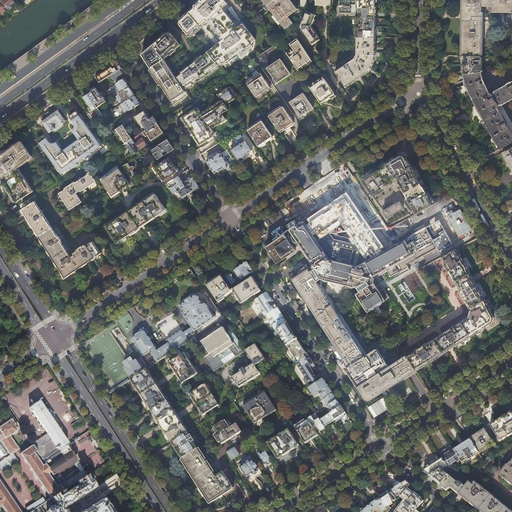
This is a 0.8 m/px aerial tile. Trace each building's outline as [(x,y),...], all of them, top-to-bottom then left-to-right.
[(15,2),(14,0),(1,0),(0,1),(0,2),(4,9),(5,10),(6,11),(7,10),(7,9),(6,8),(15,2)] [(255,39),(255,38),(241,20),(238,22),(228,9),(230,7),(224,0),(203,0),(189,12),(180,20),(181,20),(180,21),(180,22),(180,23),(180,24),(183,28),(183,27),(186,31),(186,32),(190,37),(207,22),(208,24),(207,26),(206,27),(206,29),(206,32),(208,31),(208,33),(209,35),(211,36),(213,37),(212,39),(214,39),(216,39),(218,39),(221,39),(222,40),(176,77),(184,88),(192,82),(193,84),(198,81),(197,79),(205,73),(207,75),(212,72),(210,70),(254,41),(255,39)] [(263,0),(286,28),(299,18),(294,12),(299,8),(292,0),(263,0)] [(375,15),(375,0),(356,0),(340,0),(340,13),(344,13),(356,13),(356,31),(355,31),(355,33),(356,33),(356,37),(375,37),(375,15)] [(511,0),(463,0),(463,3),(462,56),(481,56),(482,7),(492,7),(492,11),(511,12),(511,20),(511,19),(511,0)] [(316,15),(307,11),(300,28),(302,30),(304,34),(312,44),(320,39),(311,26),(316,15)] [(161,37),(153,44),(163,57),(181,45),(176,39),(175,39),(173,36),(171,33),(170,33),(169,32),(168,32),(167,32),(167,33),(166,33),(161,37)] [(375,47),(375,37),(356,37),(356,45),(356,48),(356,54),(355,56),(354,58),(354,59),(347,63),(344,65),(336,71),(335,71),(345,86),(363,74),(367,71),(369,70),(370,67),(372,65),(373,62),(374,60),(374,57),(375,47)] [(298,69),(312,60),(297,39),(294,41),(293,41),(291,42),(291,43),(290,44),(294,50),(288,54),(298,69)] [(163,57),(153,44),(148,49),(142,53),(142,55),(155,75),(156,74),(158,78),(157,78),(168,94),(172,101),(186,91),(184,88),(176,77),(166,63),(164,59),(163,57)] [(463,69),(463,74),(481,72),(483,71),(482,70),(481,56),(462,56),(463,61),(463,65),(463,69)] [(267,68),(278,83),(291,74),(280,59),(267,68)] [(98,71),(94,74),(100,82),(110,76),(122,68),(120,65),(118,61),(117,61),(110,66),(109,65),(106,67),(107,69),(104,71),(100,74),(98,71)] [(122,68),(110,76),(113,80),(125,72),(122,68)] [(486,122),(500,149),(511,142),(511,133),(497,107),(497,105),(501,104),(501,105),(511,98),(511,81),(510,82),(510,81),(506,83),(507,84),(494,91),(494,92),(491,94),(489,92),(483,81),(482,76),(481,72),(463,74),(464,77),(465,81),(466,85),(473,99),(475,103),(481,114),(486,122)] [(260,73),(247,82),(257,97),(270,88),(260,73)] [(107,90),(112,98),(119,94),(130,87),(127,83),(124,78),(115,84),(116,85),(107,90)] [(335,94),(324,78),(311,88),(321,103),(330,97),(335,94)] [(130,87),(119,94),(125,102),(126,101),(135,95),(133,91),(130,87)] [(195,109),(183,117),(186,122),(198,140),(201,145),(214,136),(212,133),(214,131),(212,129),(223,122),(221,119),(224,118),(222,114),(229,109),(226,104),(235,99),(227,87),(217,94),(220,98),(221,98),(222,99),(202,113),(200,110),(198,112),(195,109)] [(89,108),(92,111),(97,108),(107,101),(104,96),(102,97),(99,93),(96,88),(92,91),(92,92),(90,93),(89,92),(84,96),(88,102),(89,101),(92,106),(91,107),(89,108)] [(314,108),(304,93),(290,102),(301,117),(308,113),(314,108)] [(138,99),(135,95),(126,101),(125,102),(122,104),(127,112),(132,109),(141,104),(138,99)] [(294,123),(283,107),(269,116),(280,132),(289,126),(294,123)] [(92,111),(87,114),(93,122),(103,116),(97,108),(92,111)] [(52,115),(49,117),(42,122),(50,133),(53,131),(54,132),(55,132),(56,132),(57,132),(63,128),(63,127),(64,127),(64,126),(64,125),(64,124),(67,121),(59,110),(52,115)] [(146,111),(144,112),(144,111),(135,118),(144,131),(157,122),(153,116),(149,119),(147,116),(149,115),(146,111)] [(44,149),(61,174),(70,167),(72,168),(78,164),(77,163),(81,160),(85,157),(86,158),(93,154),(91,152),(101,146),(84,121),(85,120),(81,115),(80,116),(77,112),(70,117),(75,124),(75,125),(75,126),(75,127),(74,128),(74,129),(74,130),(73,130),(73,131),(78,138),(79,140),(77,142),(78,143),(66,151),(65,150),(63,151),(62,149),(57,142),(56,143),(55,143),(54,143),(53,143),(51,142),(50,142),(49,141),(44,134),(37,140),(40,144),(39,145),(42,150),(44,149)] [(273,137),(262,121),(248,130),(259,146),(266,141),(273,137)] [(161,128),(157,122),(144,131),(135,137),(138,142),(136,143),(139,147),(140,149),(147,145),(143,138),(148,135),(152,140),(153,141),(165,134),(161,128)] [(125,125),(123,126),(123,125),(113,131),(122,145),(123,144),(132,139),(127,132),(128,131),(126,127),(125,125)] [(255,148),(245,132),(241,135),(240,134),(233,139),(237,145),(231,150),(233,152),(238,159),(247,154),(255,148)] [(136,143),(132,138),(132,139),(123,144),(126,149),(128,148),(133,154),(137,151),(136,149),(139,147),(136,143)] [(175,149),(168,139),(152,149),(158,159),(175,149)] [(32,192),(17,169),(16,170),(15,168),(32,157),(32,156),(31,156),(22,144),(23,143),(22,142),(21,142),(21,141),(5,153),(0,156),(0,177),(4,183),(11,195),(16,203),(17,202),(20,200),(21,201),(23,200),(23,199),(24,198),(25,199),(26,198),(25,196),(31,192),(32,193),(32,192)] [(65,150),(66,151),(78,143),(77,142),(77,141),(65,150)] [(102,147),(101,146),(91,152),(93,154),(102,147)] [(511,169),(511,147),(502,152),(511,169)] [(229,164),(221,151),(207,160),(209,164),(213,170),(215,173),(223,168),(224,169),(226,168),(228,166),(227,165),(229,164)] [(411,204),(416,213),(432,204),(427,197),(428,196),(423,187),(422,187),(418,180),(413,171),(413,170),(408,161),(405,157),(405,156),(404,156),(403,155),(402,155),(401,155),(400,155),(399,155),(399,156),(395,158),(386,164),(387,164),(381,168),(363,180),(373,195),(383,188),(383,189),(387,186),(386,185),(393,181),(392,179),(393,178),(394,176),(398,178),(399,179),(398,180),(399,182),(399,183),(400,184),(402,186),(401,187),(402,188),(402,187),(407,196),(409,200),(411,204)] [(175,164),(170,156),(156,165),(166,180),(179,171),(175,164)] [(138,162),(135,158),(124,166),(131,177),(131,176),(143,169),(138,162)] [(70,167),(61,174),(62,175),(72,168),(70,167)] [(131,185),(121,169),(103,181),(113,196),(131,185)] [(97,182),(90,172),(88,174),(88,175),(81,179),(81,178),(78,180),(79,180),(76,183),(75,182),(65,188),(65,189),(59,193),(64,201),(70,210),(82,202),(77,194),(81,191),(81,192),(97,182)] [(184,182),(179,175),(166,184),(178,202),(184,199),(184,198),(184,197),(185,197),(185,196),(186,196),(186,195),(187,195),(187,194),(188,193),(189,193),(190,193),(191,192),(192,192),(193,192),(195,192),(200,188),(195,181),(193,177),(184,182)] [(155,195),(147,200),(158,216),(162,213),(166,210),(167,209),(156,194),(155,195)] [(141,227),(158,216),(147,200),(137,207),(107,227),(109,229),(114,236),(118,243),(125,238),(131,234),(132,234),(141,227)] [(52,227),(35,201),(21,210),(26,216),(35,230),(39,236),(52,227)] [(404,210),(399,201),(394,204),(394,203),(388,206),(389,207),(383,210),(388,219),(404,210)] [(415,263),(437,251),(428,233),(425,228),(405,238),(405,239),(377,255),(372,247),(371,244),(370,239),(363,243),(363,242),(359,244),(339,241),(335,235),(330,238),(328,239),(320,245),(304,221),(266,246),(272,255),(277,263),(286,257),(287,259),(301,250),(310,263),(309,264),(308,267),(308,268),(292,279),(348,366),(347,367),(346,368),(346,369),(346,370),(350,377),(358,388),(363,395),(364,394),(365,396),(367,397),(369,397),(370,397),(371,397),(372,396),(373,398),(401,380),(408,376),(410,375),(413,373),(416,371),(406,355),(399,359),(397,356),(396,355),(395,354),(393,353),(392,353),(391,354),(385,357),(380,349),(379,348),(377,347),(375,348),(366,354),(320,281),(324,279),(357,286),(360,291),(356,293),(367,311),(385,300),(372,280),(369,282),(368,281),(368,279),(394,264),(401,275),(404,273),(410,270),(409,268),(415,264),(415,263)] [(57,224),(52,227),(39,236),(44,244),(55,260),(63,273),(66,278),(77,271),(94,260),(103,254),(94,240),(74,252),(70,246),(93,232),(88,225),(66,239),(57,224)] [(440,229),(430,234),(439,250),(448,245),(440,229)] [(406,355),(416,371),(419,369),(421,368),(428,363),(443,353),(450,349),(460,342),(491,323),(492,322),(492,321),(493,320),(493,319),(493,318),(493,316),(492,314),(475,283),(473,280),(471,276),(456,249),(455,249),(442,257),(441,257),(470,311),(468,317),(406,355)] [(250,265),(247,261),(246,261),(245,261),(244,261),(244,262),(243,262),(243,263),(243,264),(239,267),(238,266),(237,266),(236,266),(236,267),(235,267),(235,268),(235,269),(234,270),(240,280),(254,271),(250,265)] [(437,267),(434,261),(424,267),(427,272),(437,267)] [(227,274),(226,275),(233,285),(237,283),(230,272),(227,274)] [(252,277),(231,291),(221,276),(221,277),(215,281),(208,286),(207,286),(218,302),(219,301),(232,292),(234,290),(242,303),(261,291),(261,290),(260,290),(257,285),(252,278),(252,277)] [(263,312),(265,316),(278,308),(276,306),(272,308),(269,304),(273,301),(267,292),(256,299),(261,308),(263,306),(266,310),(263,312)] [(186,315),(184,316),(195,331),(216,317),(205,302),(203,303),(197,294),(192,298),(191,297),(188,300),(185,302),(180,306),(186,315)] [(278,308),(265,316),(276,332),(277,331),(288,324),(278,308)] [(246,350),(227,322),(217,329),(217,328),(205,337),(196,344),(214,371),(224,365),(218,355),(230,348),(236,357),(245,351),(246,350)] [(277,331),(276,332),(274,333),(276,336),(277,337),(278,336),(281,340),(282,339),(287,346),(298,339),(293,332),(288,324),(277,331)] [(111,330),(123,356),(131,352),(119,327),(111,330)] [(144,356),(156,347),(147,334),(149,332),(146,329),(144,330),(132,338),(136,343),(135,343),(141,351),(144,356)] [(172,353),(193,339),(187,330),(184,332),(182,329),(167,339),(169,342),(165,344),(172,353)] [(274,333),(263,340),(265,343),(276,336),(274,333)] [(405,343),(401,336),(396,340),(402,349),(407,346),(405,343)] [(308,356),(298,339),(287,346),(286,346),(288,349),(288,350),(288,351),(285,353),(286,355),(280,359),(283,364),(289,360),(290,362),(292,361),(295,365),(296,364),(298,363),(308,356)] [(151,353),(157,362),(172,353),(165,344),(151,353)] [(256,344),(246,350),(245,351),(254,364),(248,368),(245,370),(244,368),(240,371),(241,372),(233,378),(240,388),(261,374),(255,366),(266,360),(256,344)] [(224,365),(236,357),(230,348),(218,355),(224,365)] [(185,352),(169,362),(183,384),(198,374),(185,352)] [(315,366),(308,356),(298,363),(296,364),(307,379),(305,380),(310,388),(319,382),(314,374),(311,369),(315,366)] [(147,369),(148,368),(141,358),(126,368),(128,372),(132,378),(147,369)] [(132,378),(131,379),(136,387),(147,405),(151,411),(167,401),(147,369),(132,378)] [(333,394),(323,379),(319,382),(310,388),(307,390),(311,395),(313,394),(315,398),(317,397),(320,402),(322,401),(333,394)] [(205,384),(190,394),(203,415),(219,405),(205,384)] [(15,390),(1,397),(8,411),(13,409),(20,421),(30,415),(27,409),(25,410),(15,390)] [(243,405),(255,423),(276,410),(264,391),(243,405)] [(333,394),(322,401),(326,407),(337,400),(333,394)] [(369,407),(375,418),(391,409),(385,398),(369,407)] [(29,406),(48,434),(50,436),(34,447),(40,455),(43,460),(49,457),(63,448),(67,445),(69,444),(39,399),(29,406)] [(341,406),(337,400),(326,407),(329,411),(330,410),(332,412),(341,406)] [(188,433),(167,401),(151,411),(155,416),(167,435),(172,443),(188,433)] [(344,410),(341,406),(332,412),(330,413),(335,420),(336,423),(338,422),(342,420),(347,417),(346,416),(347,416),(344,410)] [(312,416),(308,418),(308,419),(317,432),(319,430),(320,432),(322,430),(325,429),(324,427),(320,420),(316,414),(315,413),(312,415),(312,416)] [(322,419),(320,420),(324,427),(325,427),(327,427),(329,426),(329,424),(330,424),(331,423),(333,424),(335,422),(335,420),(330,413),(322,419)] [(491,427),(496,435),(500,442),(504,439),(505,440),(509,437),(511,435),(511,414),(503,420),(497,424),(494,425),(491,427)] [(308,419),(295,428),(304,442),(312,437),(318,434),(317,432),(308,419)] [(231,439),(234,437),(242,432),(237,423),(229,428),(224,420),(215,426),(220,434),(217,436),(222,444),(231,439)] [(0,470),(2,473),(19,461),(13,453),(19,450),(19,451),(20,450),(10,435),(18,430),(11,421),(6,424),(0,428),(0,470)] [(211,440),(200,425),(199,425),(200,427),(197,429),(198,430),(197,431),(204,441),(205,440),(206,441),(208,440),(209,441),(211,440)] [(289,452),(299,445),(289,429),(268,443),(278,459),(289,452)] [(473,439),(471,440),(478,452),(493,442),(486,431),(479,435),(476,437),(473,439)] [(188,433),(172,443),(177,451),(182,459),(198,448),(194,442),(192,440),(194,439),(193,437),(191,438),(190,436),(188,433)] [(48,434),(32,444),(33,446),(34,447),(50,436),(48,434)] [(455,450),(461,460),(463,463),(479,453),(478,452),(471,440),(464,444),(463,445),(461,446),(454,450),(455,450)] [(478,452),(479,453),(481,456),(496,446),(493,442),(478,452)] [(63,448),(64,449),(50,458),(49,457),(43,460),(46,464),(51,472),(60,485),(64,491),(67,489),(74,484),(78,482),(88,476),(78,461),(79,460),(78,458),(77,459),(75,455),(73,453),(74,453),(73,451),(72,451),(67,445),(63,448)] [(34,447),(33,446),(22,453),(22,452),(21,453),(21,454),(52,499),(52,498),(64,491),(60,485),(58,487),(48,474),(51,472),(46,464),(43,466),(37,457),(40,455),(34,447)] [(273,462),(262,446),(256,450),(257,452),(257,453),(265,464),(267,463),(268,465),(270,464),(273,462)] [(242,457),(235,447),(227,452),(234,463),(242,457)] [(198,448),(182,459),(186,465),(197,483),(206,495),(210,502),(223,494),(233,487),(223,472),(216,476),(198,448)] [(452,465),(454,469),(461,460),(455,450),(451,453),(448,452),(446,453),(445,456),(442,458),(448,466),(450,465),(452,465)] [(425,469),(425,472),(431,477),(441,485),(449,475),(453,470),(448,466),(442,458),(440,458),(432,463),(432,465),(425,469)] [(251,460),(240,467),(247,477),(252,474),(253,475),(255,474),(258,472),(257,470),(257,469),(258,469),(258,468),(258,467),(257,467),(257,466),(255,463),(254,462),(253,462),(252,462),(251,460)] [(503,471),(501,473),(500,473),(500,474),(501,475),(501,474),(503,476),(503,477),(504,477),(506,478),(506,479),(507,479),(509,480),(508,481),(509,481),(511,482),(511,483),(511,461),(510,462),(508,465),(507,464),(507,465),(505,468),(505,467),(504,468),(505,468),(503,471),(503,470),(502,471),(503,471)] [(235,470),(239,477),(243,475),(239,468),(235,470)] [(64,491),(52,498),(53,500),(53,499),(55,503),(56,504),(55,507),(52,506),(49,509),(48,511),(47,511),(112,511),(108,504),(108,503),(106,501),(105,500),(104,499),(105,499),(104,498),(103,498),(98,502),(97,501),(93,504),(93,505),(81,511),(66,511),(66,510),(66,507),(69,505),(69,506),(74,503),(73,502),(86,494),(86,495),(91,491),(96,488),(96,487),(97,486),(96,486),(95,485),(95,484),(94,482),(93,481),(92,481),(89,475),(88,476),(78,482),(80,485),(66,494),(64,491)] [(457,482),(449,475),(441,485),(447,490),(450,486),(454,489),(477,509),(481,511),(511,511),(475,482),(472,485),(469,482),(465,486),(463,484),(463,483),(463,482),(462,481),(461,481),(461,480),(460,480),(460,481),(459,481),(458,482),(457,482)] [(407,488),(410,485),(407,482),(405,480),(397,485),(391,489),(391,490),(391,491),(396,499),(397,500),(400,497),(407,488)] [(0,506),(2,505),(7,511),(20,511),(0,481),(0,506)] [(407,488),(400,497),(404,501),(395,511),(418,511),(417,510),(424,502),(416,495),(407,488)] [(380,499),(388,511),(391,508),(389,506),(393,503),(394,503),(393,501),(396,499),(391,491),(386,494),(387,494),(386,495),(384,496),(383,494),(380,496),(381,498),(380,499)] [(40,506),(46,502),(44,498),(35,504),(38,508),(40,506)] [(382,511),(383,511),(387,511),(388,511),(380,499),(380,498),(376,500),(377,500),(375,502),(370,504),(375,511),(382,511)]
